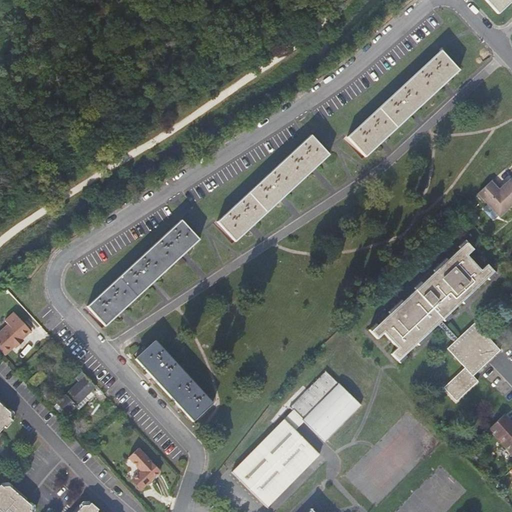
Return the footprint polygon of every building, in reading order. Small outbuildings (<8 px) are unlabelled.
[(511,0),(485,0),(498,13),(511,0)] [(441,51),(347,137),(366,157),(459,71),(441,51)] [(310,135),(216,222),(235,242),(329,155),(310,135)] [(492,184),(490,182),(478,193),(499,216),(511,205),(511,206),(511,181),(510,180),(508,182),(498,191),(492,184)] [(432,217),(441,227),(449,219),(440,210),(432,217)] [(199,239),(181,219),(87,306),(105,326),(199,239)] [(398,361),(436,325),(440,321),(451,311),(493,272),(486,265),(480,270),(467,256),(473,250),(466,243),(371,331),(378,339),(384,333),(397,348),(392,354),(398,361)] [(31,331),(13,313),(5,321),(8,325),(0,332),(0,350),(5,355),(12,348),(20,341),(31,331)] [(457,339),(440,321),(436,325),(453,343),(457,339)] [(457,339),(453,343),(447,348),(465,368),(444,387),(456,401),(477,381),(472,376),(500,350),(474,323),(457,339)] [(22,343),(20,341),(12,348),(15,351),(22,343)] [(213,403),(155,341),(135,359),(192,421),(213,403)] [(30,380),(37,387),(46,378),(40,371),(30,380)] [(326,371),(290,407),(294,411),(231,473),(267,508),(320,456),(296,432),(305,423),(324,441),(360,405),(326,371)] [(80,374),(75,379),(78,382),(57,402),(68,413),(94,389),(80,374)] [(0,404),(0,431),(13,416),(0,404)] [(511,453),(511,451),(511,422),(504,414),(488,428),(511,453)] [(129,458),(141,471),(131,480),(141,490),(160,471),(139,449),(129,458)] [(0,490),(0,511),(31,511),(34,509),(5,485),(0,490)] [(94,511),(84,503),(76,511),(94,511)]
